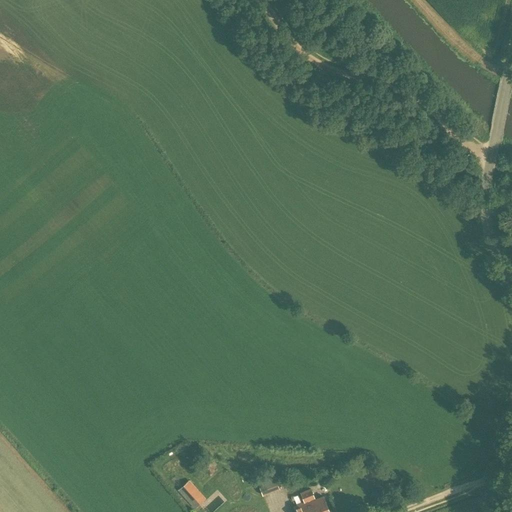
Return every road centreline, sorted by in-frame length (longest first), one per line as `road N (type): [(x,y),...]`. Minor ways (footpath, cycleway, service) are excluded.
road 1 (track): [(256,0),(299,51),(321,66),(413,94),(490,162)]
road 2 (tertiary): [(511,291),(489,236),(484,194),(511,55)]
